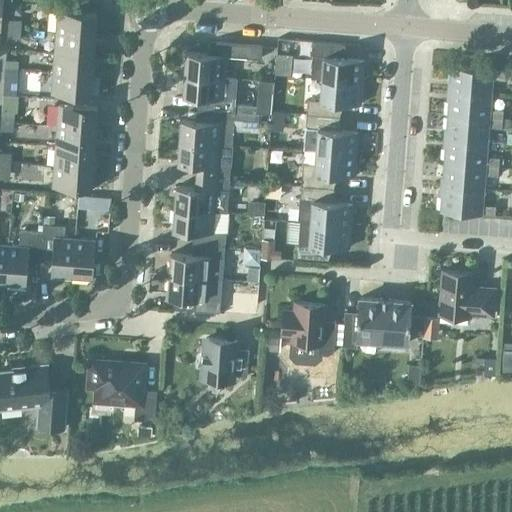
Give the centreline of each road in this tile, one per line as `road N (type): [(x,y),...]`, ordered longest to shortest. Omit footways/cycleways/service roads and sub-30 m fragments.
road 1 (unclassified): [(0,329),(124,316),(151,26)]
road 2 (unclassified): [(412,28),(173,19)]
road 3 (unclassified): [(395,243),(412,28)]
